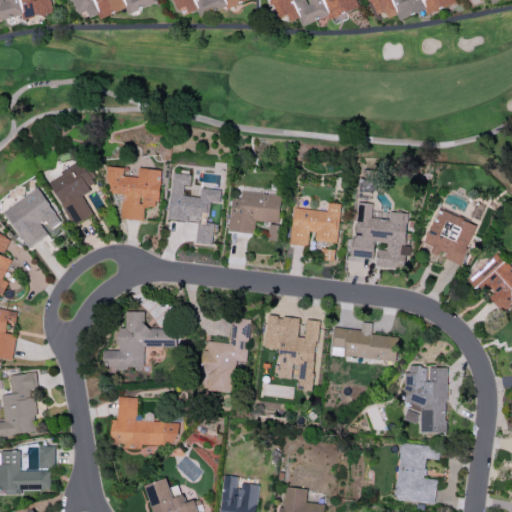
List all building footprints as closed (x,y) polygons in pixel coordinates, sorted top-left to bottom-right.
[(0,0),(0,19),(22,14),(23,18),(52,12),(49,0),(0,0)] [(156,3),(154,0),(70,0),(75,15),(87,11),(89,17),(99,14),(100,17),(127,9),(128,12),(156,3)] [(243,0),(169,0),(176,17),(197,9),(200,17),(243,0)] [(358,7),(355,0),(271,0),(279,18),(288,15),(290,21),(299,18),(302,25),(330,14),(331,18),(358,7)] [(455,2),(454,0),(369,0),(375,15),(385,11),(388,17),(397,14),(399,19),(426,9),(428,13),(455,2)] [(48,180),(73,225),(93,214),(81,194),(96,185),(82,161),(48,180)] [(160,169),(138,168),(138,176),(123,175),(123,167),(108,166),(106,193),(122,194),(120,218),(143,220),(144,206),(157,207),(160,169)] [(168,218),(198,220),(196,243),(212,244),(213,222),(204,222),(201,222),(202,214),(208,214),(209,202),(220,203),(221,189),(201,188),(200,197),(183,195),(184,184),(190,185),(191,174),(172,172),(168,218)] [(4,209),(27,248),(50,234),(47,230),(60,222),(40,188),(4,209)] [(253,233),(255,220),(278,222),(281,193),(243,189),(242,198),(232,197),(228,230),(253,233)] [(336,242),(340,203),(328,202),(327,211),(293,208),(290,244),(307,245),(308,231),(315,232),(314,240),(336,242)] [(352,256),(372,258),(375,238),(386,240),(385,250),(377,249),(375,266),(403,269),(405,254),(409,255),(410,246),(404,245),(408,213),(389,211),(388,219),(371,217),(373,203),(358,202),(352,256)] [(477,225),(439,208),(420,249),(440,258),(441,256),(459,264),(477,225)] [(278,241),(279,224),(269,223),(267,240),(278,241)] [(467,279),(477,290),(484,284),(492,293),(489,296),(502,311),(511,302),(511,270),(496,253),(467,279)] [(176,346),(176,327),(144,327),(144,311),(126,311),(126,328),(119,328),(119,350),(105,350),(104,368),(144,368),(144,346),(176,346)] [(319,320),(306,319),(304,337),(297,336),(299,318),(268,314),(264,347),(279,348),(275,376),(299,379),(298,388),(311,390),(319,320)] [(229,343),(208,341),(207,350),(203,350),(201,374),(207,374),(206,390),(232,392),(234,360),(246,361),(249,318),(231,317),(229,343)] [(395,361),(398,337),(371,333),(372,323),(362,322),(361,330),(334,327),(331,353),(395,361)] [(447,367),(428,366),(428,365),(407,365),(407,392),(407,421),(419,422),(419,432),(445,432),(447,367)] [(9,374),(11,393),(2,394),(4,421),(0,421),(0,435),(37,431),(33,389),(37,389),(35,372),(9,374)] [(178,422),(136,420),(136,397),(118,396),(117,420),(111,419),(111,443),(123,443),(123,448),(141,448),(141,443),(177,444),(178,422)] [(437,479),(424,478),(426,458),(438,459),(439,446),(400,443),(395,499),(434,503),(437,479)] [(55,467),(54,446),(38,446),(39,467),(55,467)] [(50,470),(21,471),(20,451),(0,451),(0,492),(22,492),(22,489),(51,489),(50,470)] [(255,511),(258,484),(239,482),(239,476),(223,474),(219,511),(255,511)] [(152,511),(197,511),(194,499),(184,502),(179,484),(169,487),(167,478),(145,484),(152,511)] [(278,511),(323,511),(324,503),(306,502),(307,488),(286,486),(284,506),(279,506),(278,511)]
